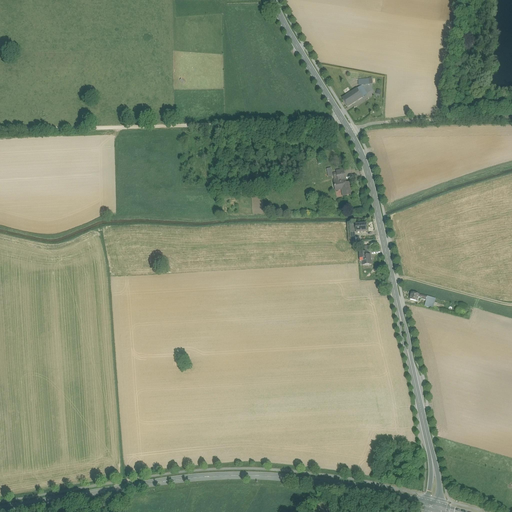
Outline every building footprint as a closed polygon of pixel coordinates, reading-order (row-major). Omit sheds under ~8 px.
[(361,88),(357,90),(361,96),(362,98),(366,96),(361,88)] [(357,89),(349,94),(355,103),(362,98),(361,96),(357,90),(357,89)] [(349,94),(342,99),(348,107),(355,103),(349,94)] [(350,182),(346,183),(345,178),(340,179),(338,179),(334,180),(334,181),(333,181),(334,186),(335,191),(343,189),(345,196),(352,195),(350,182)] [(367,223),(356,224),(356,233),(367,232),(367,223)] [(369,255),(362,256),(362,257),(363,266),(372,265),(372,261),(371,261),(371,255),(369,255)] [(419,295),(412,293),(410,300),(417,302),(419,298),(419,295)]
